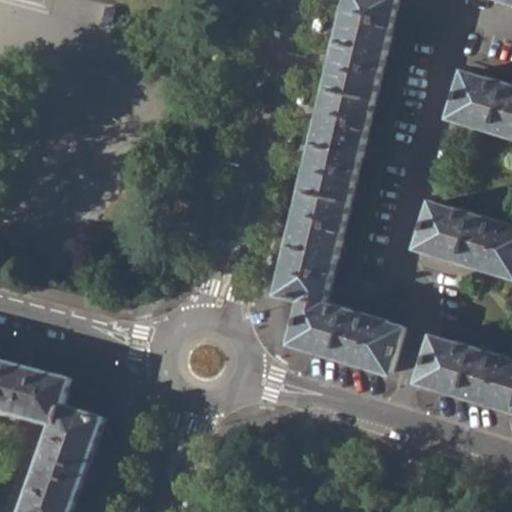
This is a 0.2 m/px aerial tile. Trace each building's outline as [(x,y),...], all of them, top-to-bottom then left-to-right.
[(296,342),(395,372),(410,327),(329,302),(339,256),(342,255),(345,240),(343,239),(362,158),(365,159),(369,138),(367,136),(387,55),(389,56),(392,37),(391,36),(400,0),(352,0),(350,10),(348,10),(334,67),(337,68),(328,106),(326,106),(310,170),(313,170),(303,210),(302,209),(286,271),(289,272),(284,294),(306,300),(296,342)] [(454,117),(511,134),(511,83),(470,72),(454,117)] [(422,247),(511,275),(511,223),(437,202),(422,247)] [(511,407),(511,357),(455,340),(454,343),(437,336),(423,380),(511,407)] [(0,403),(60,419),(27,511),(73,511),(85,479),(95,483),(99,471),(90,468),(109,415),(68,401),(74,375),(30,364),(33,354),(22,350),(19,361),(0,355),(0,403)] [(393,484),(421,492),(430,463),(401,455),(393,484)]
